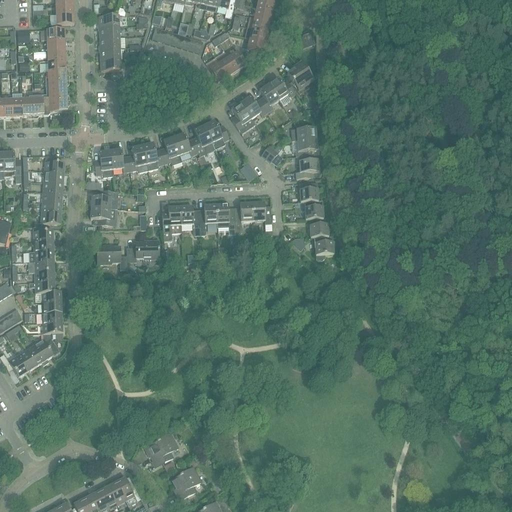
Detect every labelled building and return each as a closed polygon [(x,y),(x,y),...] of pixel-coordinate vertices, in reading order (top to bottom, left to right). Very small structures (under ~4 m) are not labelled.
[(157,0),(156,7),(162,9),(163,2),(173,5),(174,0),(157,0)] [(199,11),(205,12),(207,0),(196,0),(196,5),(198,5),(197,7),(199,11)] [(216,15),(217,10),(219,0),(207,0),(205,12),(216,15)] [(219,0),(217,10),(226,12),(225,20),(231,21),(236,0),(234,0),(219,0)] [(258,0),(256,9),(272,13),(275,0),(258,0)] [(55,7),(56,17),(74,16),(73,6),(55,7)] [(256,9),(254,20),(270,24),(272,13),(256,9)] [(74,16),(56,17),(56,27),(74,27),(74,16)] [(99,19),(99,30),(119,29),(118,18),(99,19)] [(249,19),(247,29),(267,34),(270,24),(254,20),(249,19)] [(99,30),(99,41),(119,40),(119,29),(99,30)] [(244,40),(249,41),(265,45),(267,34),(247,29),(244,40)] [(151,41),(158,43),(161,32),(155,30),(151,41)] [(46,33),(47,43),(64,42),(64,32),(46,33)] [(158,43),(163,45),(167,34),(161,32),(158,43)] [(163,45),(169,47),(173,35),(167,34),(163,45)] [(169,47),(175,49),(179,37),(173,35),(169,47)] [(225,35),(216,41),(219,46),(229,40),(225,35)] [(175,49),(181,50),(185,39),(179,37),(175,49)] [(181,50),(187,52),(191,41),(185,39),(181,50)] [(99,41),(100,52),(120,51),(119,40),(99,41)] [(187,52),(193,54),(197,43),(191,41),(187,52)] [(241,51),(240,58),(245,68),(254,62),(256,54),(262,56),(265,45),(249,41),(247,52),(241,51)] [(47,43),(47,53),(65,52),(64,42),(47,43)] [(197,43),(193,54),(199,56),(203,45),(197,43)] [(100,52),(100,62),(120,62),(120,51),(100,52)] [(47,53),(47,63),(65,63),(65,52),(47,53)] [(225,54),(216,60),(227,79),(237,73),(228,59),(225,54)] [(237,54),(228,59),(237,73),(245,68),(240,58),(237,54)] [(227,79),(216,60),(205,66),(217,85),(227,79)] [(120,62),(100,62),(101,73),(120,73),(120,62)] [(47,63),(48,74),(66,73),(65,63),(47,63)] [(294,84),(299,91),(306,86),(305,85),(312,80),(301,65),(293,71),(294,72),(287,76),(293,85),(294,84)] [(48,74),(48,84),(66,83),(66,73),(48,74)] [(124,86),(129,88),(132,78),(127,76),(124,86)] [(268,87),(279,102),(282,107),(284,107),(289,103),(290,102),(290,100),(294,96),(287,86),(283,89),(277,80),(268,87)] [(48,84),(49,94),(66,94),(66,83),(48,84)] [(265,101),(260,105),(267,115),(272,111),(270,108),(279,102),(268,87),(259,93),(265,101)] [(49,94),(49,105),(67,104),(66,94),(49,94)] [(249,99),(240,105),(251,121),(260,115),(262,119),(267,115),(260,105),(255,108),(249,99)] [(22,101),(12,102),(12,120),(23,119),(22,101)] [(32,101),(22,101),(23,119),(33,119),(32,101)] [(43,101),(32,101),(33,119),(43,118),(43,101)] [(12,102),(1,102),(2,120),(12,120),(12,102)] [(67,104),(49,105),(49,115),(67,114),(67,104)] [(251,121),(240,105),(231,112),(237,120),(232,123),(239,134),(240,134),(241,136),(255,127),(251,121)] [(214,123),(204,128),(215,152),(225,147),(223,144),(229,141),(223,130),(218,132),(214,123)] [(198,142),(193,144),(198,156),(199,159),(215,152),(204,128),(194,133),(198,142)] [(297,143),(316,142),(315,130),(292,132),(292,136),(292,143),(297,143)] [(184,136),(174,140),(180,157),(181,163),(190,160),(191,158),(198,156),(193,144),(187,146),(184,136)] [(166,153),(161,154),(164,166),(171,165),(172,168),(182,164),(181,163),(180,157),(174,140),(163,143),(166,153)] [(316,142),(297,143),(298,153),(295,154),(296,159),(310,158),(310,153),(317,153),(316,142)] [(153,146),(142,148),(148,173),(158,171),(157,168),(164,166),(161,154),(155,156),(153,146)] [(133,160),(128,161),(130,174),(137,173),(137,176),(148,173),(142,148),(131,151),(133,160)] [(261,158),(265,162),(273,152),(269,148),(261,158)] [(121,152),(110,153),(112,172),(123,171),(123,175),(130,174),(128,161),(122,162),(121,152)] [(273,152),(265,162),(270,165),(278,155),(273,152)] [(113,179),(110,153),(99,154),(100,165),(94,165),(96,178),(102,177),(102,180),(113,179)] [(14,155),(3,155),(3,174),(3,179),(12,179),(12,178),(15,178),(15,186),(21,186),(20,165),(14,165),(14,155)] [(44,175),(64,176),(64,166),(58,165),(58,158),(45,159),(44,175)] [(300,175),(296,175),(296,182),(309,181),(308,175),(318,174),(318,163),(299,164),(300,175)] [(257,178),(249,166),(240,172),(248,184),(257,178)] [(44,175),(44,185),(63,187),(64,176),(44,175)] [(221,180),(224,186),(232,186),(228,176),(221,180)] [(44,185),(43,195),(62,197),(63,187),(44,185)] [(300,205),(304,205),(304,204),(318,204),(318,203),(317,185),(299,186),(300,205)] [(91,210),(117,212),(118,195),(102,194),(102,200),(92,199),(91,210)] [(43,195),(43,205),(61,207),(62,197),(43,195)] [(305,223),(309,222),(323,221),(322,203),(318,203),(318,204),(304,204),(304,205),(305,223)] [(43,205),(42,216),(61,217),(61,207),(43,205)] [(264,205),(252,206),(253,228),(271,227),(270,209),(264,209),(264,205)] [(240,210),(234,211),(235,236),(241,236),(242,235),(242,228),(253,228),(252,206),(240,206),(240,210)] [(204,212),(198,213),(200,238),(205,238),(206,237),(206,230),(217,230),(216,207),(204,208),(204,212)] [(228,207),(216,207),(217,230),(229,229),(229,235),(231,237),(235,236),(234,211),(228,211),(228,207)] [(181,232),(180,209),(168,210),(168,214),(162,215),(163,244),(171,243),(171,236),(181,236),(181,232)] [(192,209),(180,209),(181,232),(193,231),(193,237),(195,239),(200,238),(198,213),(192,213),(192,209)] [(117,212),(91,210),(90,221),(100,222),(100,228),(112,229),(113,222),(116,220),(117,212)] [(61,217),(42,216),(42,226),(35,225),(35,230),(48,230),(48,227),(60,227),(61,217)] [(310,240),(314,240),(328,239),(327,221),(323,221),(309,222),(310,240)] [(11,225),(0,222),(0,245),(6,247),(8,239),(11,225)] [(33,234),(33,245),(53,244),(52,233),(47,234),(48,230),(35,230),(33,230),(33,234)] [(314,240),(316,261),(318,263),(323,263),(323,258),(333,257),(332,239),(328,239),(314,240)] [(291,246),(300,254),(305,249),(304,241),(295,241),(290,244),(291,246)] [(126,251),(126,259),(127,259),(127,265),(136,265),(136,261),(145,260),(145,262),(159,262),(158,243),(144,243),(145,244),(135,245),(135,251),(126,251)] [(33,245),(34,255),(53,254),(53,244),(33,245)] [(127,259),(126,259),(120,259),(120,249),(111,249),(111,247),(97,248),(97,267),(111,266),(111,265),(120,265),(120,273),(127,273),(127,265),(127,259)] [(29,265),(34,265),(54,264),(53,254),(34,255),(29,255),(29,265)] [(34,269),(34,275),(54,274),(54,264),(34,265),(29,265),(28,265),(28,270),(34,269)] [(34,275),(35,285),(54,285),(54,274),(34,275)] [(21,276),(16,276),(12,276),(13,284),(17,284),(17,282),(22,281),(21,276)] [(6,285),(1,288),(7,298),(12,295),(6,285)] [(35,296),(41,296),(41,295),(55,295),(54,285),(35,285),(29,286),(29,290),(35,289),(35,296)] [(28,291),(21,295),(29,308),(35,304),(28,291)] [(41,295),(41,296),(41,306),(61,305),(61,294),(55,295),(41,295)] [(41,306),(42,316),(61,315),(61,305),(41,306)] [(17,311),(12,315),(18,325),(22,322),(17,311)] [(12,315),(7,318),(13,328),(18,325),(12,315)] [(42,316),(42,326),(62,325),(61,315),(42,316)] [(7,318),(2,321),(8,331),(13,328),(7,318)] [(2,321),(0,321),(0,327),(4,334),(8,331),(2,321)] [(62,341),(62,325),(42,326),(43,336),(51,336),(52,341),(62,341)] [(52,341),(51,336),(43,336),(43,342),(34,347),(46,366),(48,365),(47,362),(53,358),(46,346),(52,341)] [(34,347),(25,353),(36,369),(42,365),(43,368),(46,366),(34,347)] [(25,353),(17,358),(27,374),(36,369),(25,353)] [(27,374),(17,358),(8,363),(4,357),(0,358),(0,360),(8,374),(13,371),(18,380),(27,374)] [(170,436),(166,438),(157,442),(157,444),(144,450),(152,464),(155,469),(164,464),(165,464),(173,460),(170,454),(178,450),(170,436)] [(193,470),(188,472),(179,477),(180,478),(171,482),(179,496),(184,493),(187,499),(196,494),(192,488),(200,484),(193,470)] [(119,480),(115,482),(126,503),(134,498),(125,480),(120,483),(119,480)] [(112,487),(108,489),(117,507),(126,503),(115,482),(111,484),(112,487)] [(101,489),(98,491),(108,511),(117,507),(108,489),(103,492),(101,489)] [(91,498),(97,511),(108,511),(98,491),(94,493),(95,496),(91,498)] [(84,498),(81,500),(86,511),(97,511),(91,498),(86,501),(84,498)] [(86,511),(81,500),(77,502),(78,505),(73,507),(75,511),(86,511)]
